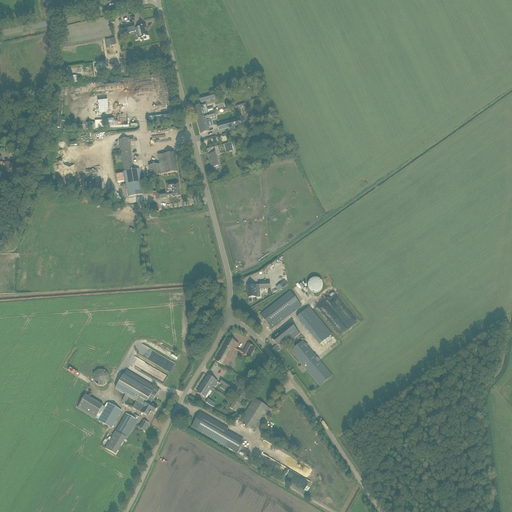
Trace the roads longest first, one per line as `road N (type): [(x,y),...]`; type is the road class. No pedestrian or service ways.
road 1 (unclassified): [(228,316),(227,270),(158,0)]
road 2 (unclassified): [(381,511),(281,366),(228,316)]
road 3 (unclassified): [(128,511),(228,316)]
road 4 (unclassified): [(0,35),(145,0)]
